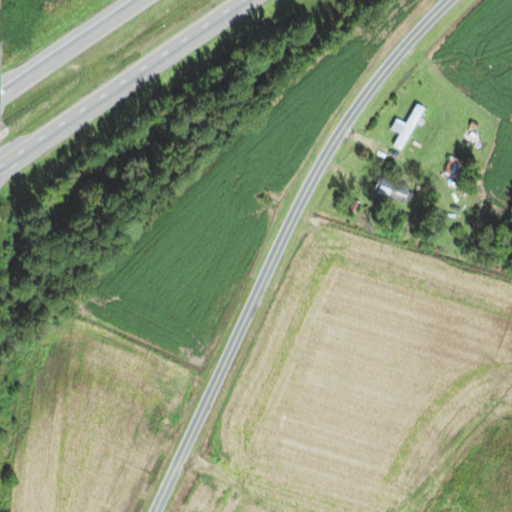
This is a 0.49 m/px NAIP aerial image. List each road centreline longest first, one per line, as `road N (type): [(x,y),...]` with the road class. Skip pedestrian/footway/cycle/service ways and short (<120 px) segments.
road 1 (residential): [(155,511),(295,208),(355,108),(449,0)]
road 2 (motorway): [(0,172),(256,0)]
road 3 (motorway): [(165,0),(0,112)]
